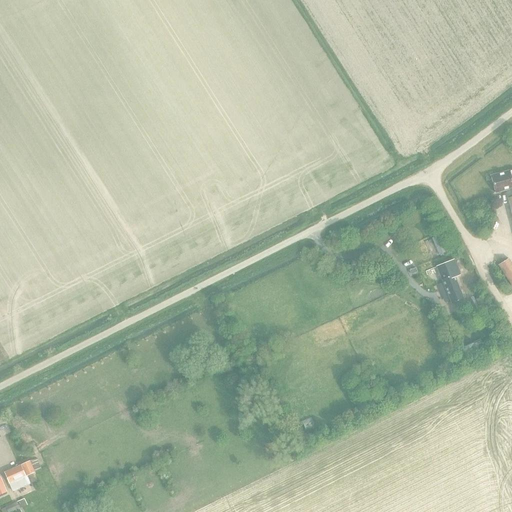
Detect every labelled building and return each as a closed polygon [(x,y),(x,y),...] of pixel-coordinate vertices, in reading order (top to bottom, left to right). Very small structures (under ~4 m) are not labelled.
[(511,169),(490,176),(495,195),(511,190),(511,169)] [(497,266),(511,288),(511,262),(509,258),(497,266)] [(450,300),(451,304),(463,300),(454,276),(459,274),(454,260),(438,266),(443,281),(436,284),(443,303),(450,300)] [(470,311),(473,317),(491,308),(484,294),(474,299),(478,306),(470,311)] [(25,476),(25,477),(33,473),(28,462),(20,466),(4,474),(9,484),(10,483),(12,487),(15,485),(14,482),(25,476)] [(5,508),(6,511),(11,511),(19,509),(16,503),(5,508)]
